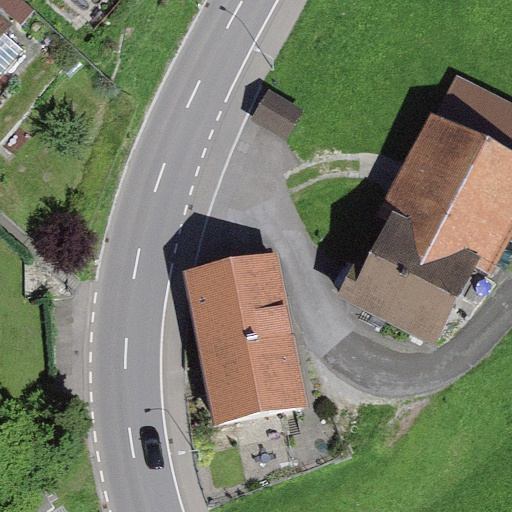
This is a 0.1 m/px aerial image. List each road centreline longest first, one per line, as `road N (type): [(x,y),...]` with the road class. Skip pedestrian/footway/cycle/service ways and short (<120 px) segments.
road 1 (tertiary): [(248,0),(168,160),(135,300),(131,421),(149,511)]
road 2 (track): [(168,160),(254,190),(289,223),(327,314),(372,359),(424,372),(471,359),(511,315)]
